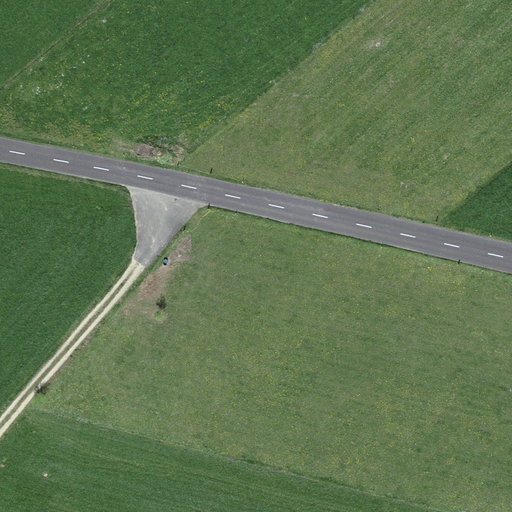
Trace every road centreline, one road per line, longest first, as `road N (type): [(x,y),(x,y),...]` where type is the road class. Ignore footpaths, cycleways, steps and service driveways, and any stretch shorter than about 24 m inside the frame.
road 1 (tertiary): [(0,149),(511,260)]
road 2 (track): [(0,426),(138,263),(179,184)]
